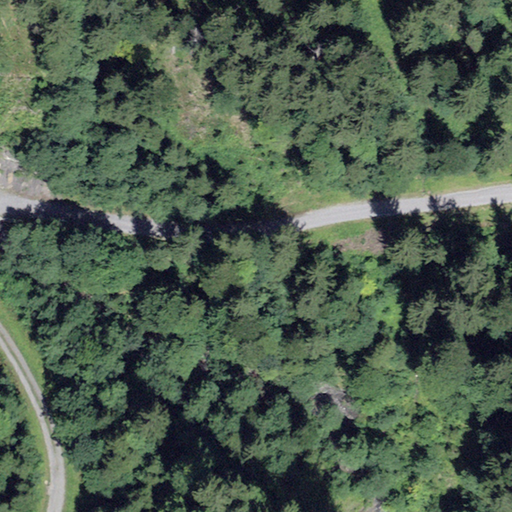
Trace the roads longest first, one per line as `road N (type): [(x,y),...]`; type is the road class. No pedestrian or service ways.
road 1 (track): [(0,198),(201,233),(511,192)]
road 2 (track): [(51,511),(57,448),(0,333)]
